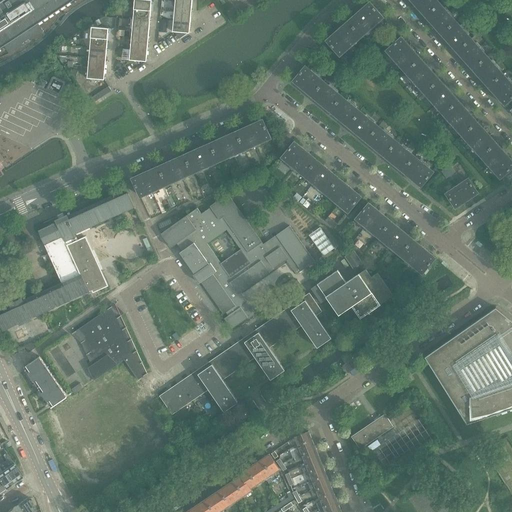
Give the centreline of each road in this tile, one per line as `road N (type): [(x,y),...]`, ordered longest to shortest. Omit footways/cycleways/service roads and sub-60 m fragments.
road 1 (residential): [(448,242),(267,96)]
road 2 (residential): [(170,264),(125,295),(159,370),(218,330),(208,317)]
road 3 (residential): [(318,409),(497,285)]
road 4 (residential): [(163,143),(122,85),(212,27),(202,13)]
road 5 (residential): [(160,511),(318,409)]
road 6 (residential): [(511,136),(391,0)]
road 7 (residential): [(267,96),(302,44),(347,0)]
road 8 (residential): [(0,221),(112,167)]
